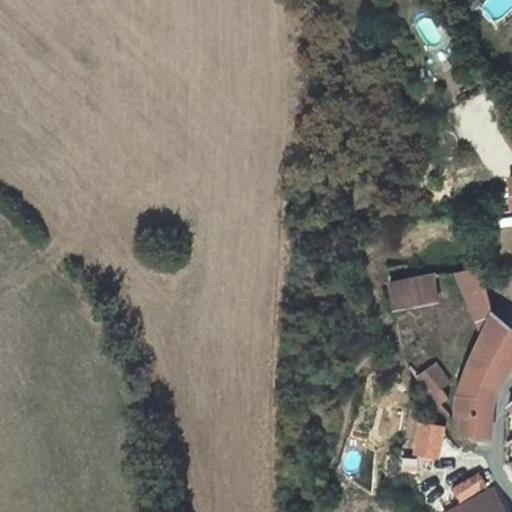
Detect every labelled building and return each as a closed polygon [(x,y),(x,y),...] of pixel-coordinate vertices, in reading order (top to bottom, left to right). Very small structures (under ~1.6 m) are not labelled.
[(399,307),(444,299),(439,270),(393,278),(399,307)] [(478,350),(492,320),(482,273),(459,278),(478,350)] [(511,379),(511,332),(492,320),(478,350),(467,375),(451,423),(463,438),(497,437),(495,411),(506,388),(511,379)] [(424,359),(411,367),(424,392),(441,412),(451,405),(445,396),(452,391),(435,365),(430,370),(424,359)] [(421,430),(416,457),(441,461),(446,439),(445,434),(421,430)] [(489,487),(481,475),(431,501),(456,504),(489,487)] [(504,511),(493,491),(454,511),(504,511)]
